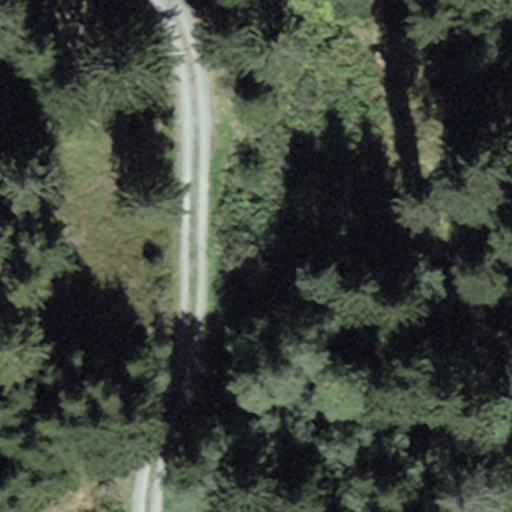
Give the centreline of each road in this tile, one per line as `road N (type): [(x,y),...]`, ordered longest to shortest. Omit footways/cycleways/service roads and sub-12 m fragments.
road 1 (track): [(162,0),(186,36),(196,233),(188,359),(146,498),(149,511)]
road 2 (track): [(0,110),(48,0)]
